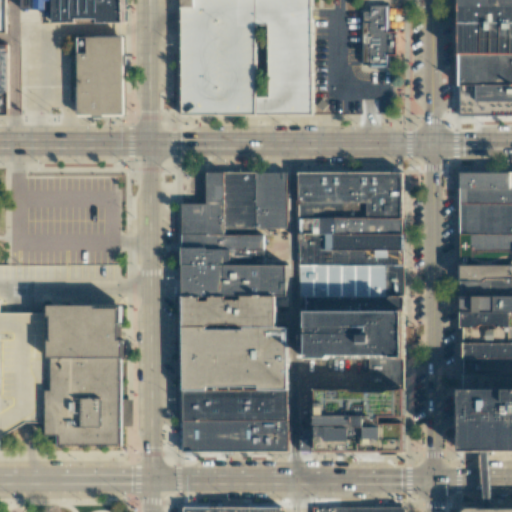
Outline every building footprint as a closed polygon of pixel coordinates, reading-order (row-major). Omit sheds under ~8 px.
[(20,0),(20,8),(43,8),(43,14),(53,14),(52,0),(20,0)] [(126,0),(56,0),(56,24),(126,24),(126,0)] [(182,0),(317,0),(317,9),(318,97),(318,114),(182,115),(182,0)] [(511,0),(455,0),(455,116),(511,116),(511,0)] [(401,7),(372,7),(372,23),(360,23),(361,69),(388,68),(388,56),(397,56),(396,31),(401,31),(401,7)] [(123,39),(77,39),(77,117),(101,117),(123,117),(123,39)] [(0,43),(0,114),(8,114),(7,43),(0,43)] [(408,169),(300,170),(300,293),(305,293),(305,309),(409,308),(408,169)] [(287,171),(211,172),(211,202),(183,202),(184,250),(265,249),(265,234),(227,234),(227,228),(288,228),(287,171)] [(511,173),(462,174),(462,387),(511,387),(511,173)] [(184,250),(184,449),(291,450),(292,324),(283,324),(283,293),(230,293),(230,263),(265,264),(265,249),(184,250)] [(126,305),(55,305),(55,389),(49,389),(49,435),(63,435),(63,444),(126,444),(126,305)] [(414,307),(414,353),(405,353),(370,354),(306,354),(305,309),(409,308),(414,307)] [(405,353),(405,386),(370,386),(370,354),(405,353)] [(412,386),(412,450),(324,450),(324,386),(370,386),(405,386),(412,386)] [(511,387),(462,387),(462,449),(511,448),(511,387)] [(300,449),(311,449),(310,415),(300,415),(300,449)]
